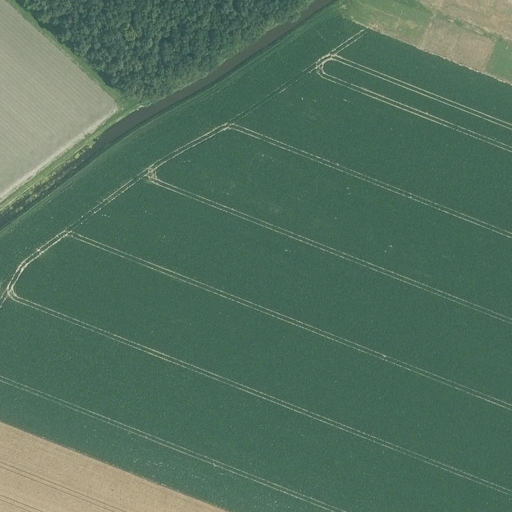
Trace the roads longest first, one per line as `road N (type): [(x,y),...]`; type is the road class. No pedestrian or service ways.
road 1 (track): [(0,235),(120,143),(343,0)]
road 2 (track): [(141,101),(0,202)]
